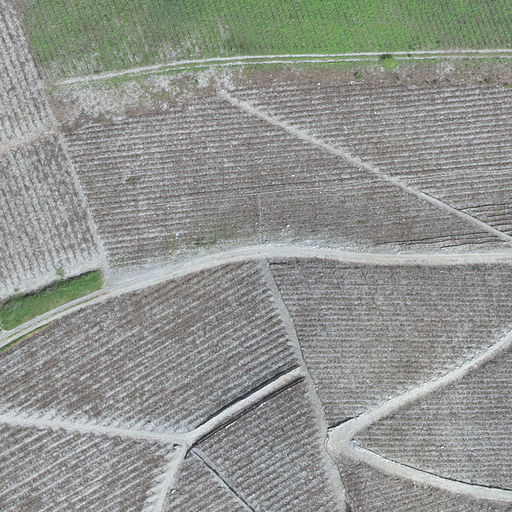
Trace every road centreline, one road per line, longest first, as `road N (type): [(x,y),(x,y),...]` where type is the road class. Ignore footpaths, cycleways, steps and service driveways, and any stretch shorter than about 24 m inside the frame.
road 1 (track): [(0,341),(113,290),(248,253),(511,258)]
road 2 (track): [(511,337),(341,439),(414,475),(511,496)]
